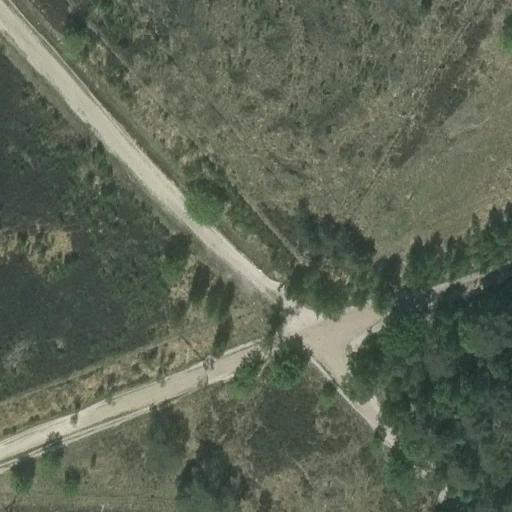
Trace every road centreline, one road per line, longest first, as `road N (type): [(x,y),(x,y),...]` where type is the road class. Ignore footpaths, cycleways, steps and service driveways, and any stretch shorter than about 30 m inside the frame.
road 1 (track): [(0,4),(308,339)]
road 2 (track): [(0,460),(308,339)]
road 3 (track): [(308,339),(511,269)]
